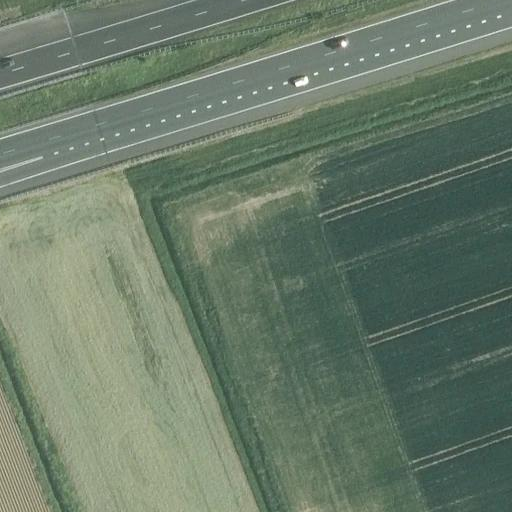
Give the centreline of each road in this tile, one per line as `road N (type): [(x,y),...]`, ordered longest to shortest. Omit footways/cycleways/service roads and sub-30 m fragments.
road 1 (motorway): [(39,142),(502,0)]
road 2 (motorway): [(244,0),(0,74)]
